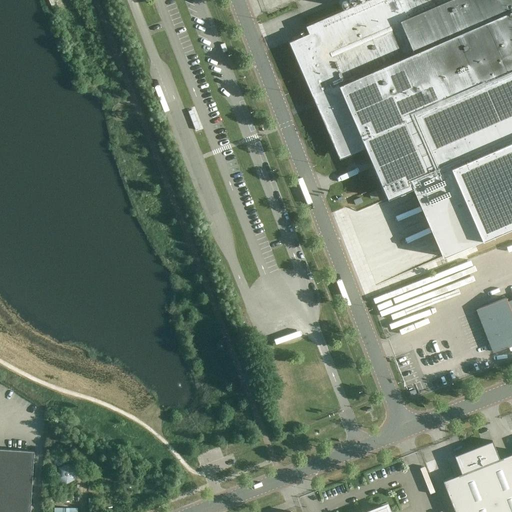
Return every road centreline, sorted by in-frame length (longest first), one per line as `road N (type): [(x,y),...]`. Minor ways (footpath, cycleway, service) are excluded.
road 1 (unclassified): [(405,430),(237,0)]
road 2 (unclassified): [(199,511),(405,430)]
